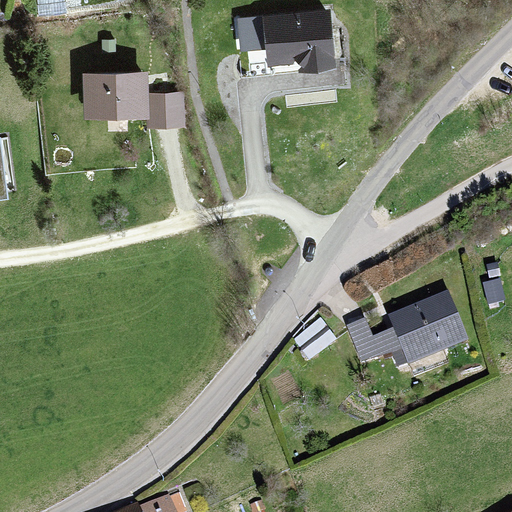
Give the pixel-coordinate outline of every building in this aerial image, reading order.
[(237,39),(241,75),(304,68),(303,62),(331,59),(326,11),(239,20),(241,38),(237,39)] [(89,109),(143,108),(142,72),(88,74),(89,109)] [(177,101),(157,102),(158,127),(178,127),(177,101)] [(373,340),(379,355),(402,349),(408,364),(466,340),(447,294),(389,318),(395,331),(373,340)] [(379,355),(373,340),(365,320),(347,328),(361,363),(379,355)] [(296,341),(312,363),(340,342),(324,321),(296,341)] [(178,492),(138,509),(139,511),(173,511),(185,507),(178,492)]
